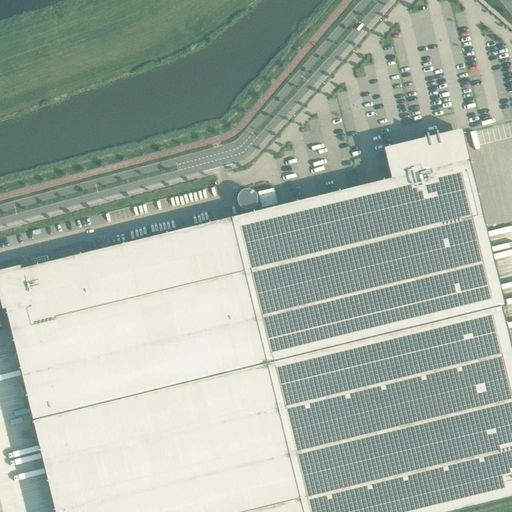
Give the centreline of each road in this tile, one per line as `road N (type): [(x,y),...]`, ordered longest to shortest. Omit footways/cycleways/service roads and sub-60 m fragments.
road 1 (unclassified): [(0,221),(238,156),(385,0)]
road 2 (unclassified): [(367,0),(239,141),(0,209)]
